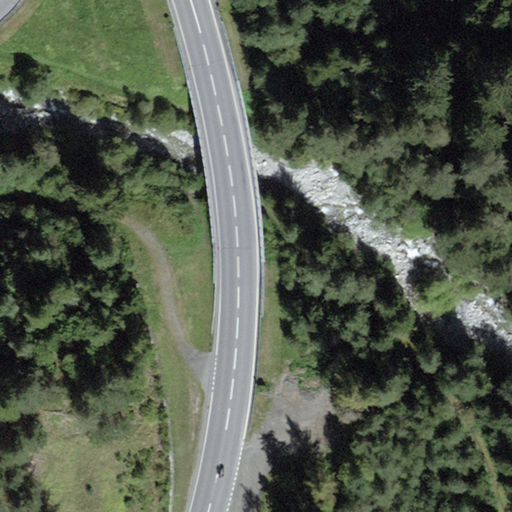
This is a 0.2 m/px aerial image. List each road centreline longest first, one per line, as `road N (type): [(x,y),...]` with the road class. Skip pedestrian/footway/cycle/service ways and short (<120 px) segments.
road 1 (primary): [(187,0),(219,85),(245,218),(245,274),(204,511)]
road 2 (track): [(507,511),(455,363),(298,243),(192,227),(170,258)]
